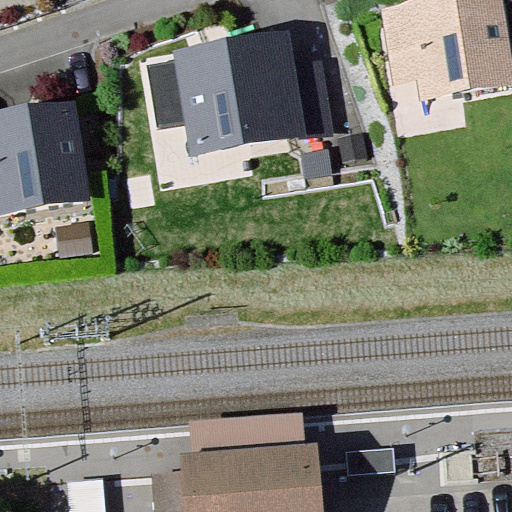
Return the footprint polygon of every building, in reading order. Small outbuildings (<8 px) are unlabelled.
[(497,4),(414,15),(425,100),(509,89),(497,4)] [(287,47),(184,57),(194,156),(297,146),(287,47)] [(75,124),(0,132),(0,214),(85,205),(75,124)] [(346,463),(347,476),(393,472),(391,448),(345,452),(346,463)] [(313,511),(309,458),(173,470),(173,475),(176,511),(313,511)] [(110,511),(110,474),(71,474),(71,511),(110,511)]
